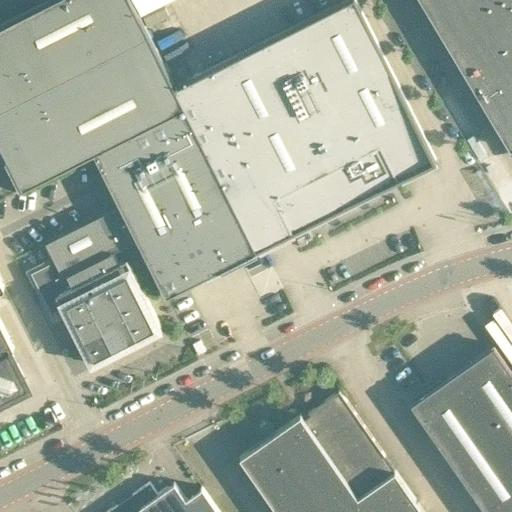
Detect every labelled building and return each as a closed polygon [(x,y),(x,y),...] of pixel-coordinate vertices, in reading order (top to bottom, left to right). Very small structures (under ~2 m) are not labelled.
[(0,111),(151,36),(132,0),(47,0),(0,24),(0,111)] [(356,0),(342,0),(175,84),(185,104),(258,247),(292,230),(293,232),(310,224),(318,239),(317,240),(318,241),(340,230),(339,229),(338,229),(331,214),(389,184),(388,181),(395,177),(397,180),(401,178),(400,176),(435,158),(436,157),(356,0)] [(511,146),(511,0),(422,0),(510,148),(511,146)] [(185,104),(175,84),(151,36),(0,111),(0,141),(1,141),(23,186),(95,150),(185,104)] [(258,247),(185,104),(95,150),(114,189),(121,203),(138,237),(166,293),(202,275),(204,277),(259,250),(258,247)] [(470,142),(480,159),(488,155),(477,137),(470,142)] [(55,258),(31,270),(52,311),(63,305),(83,345),(92,363),(123,347),(120,342),(129,337),(132,342),(163,327),(154,309),(127,256),(119,260),(114,249),(138,237),(121,203),(46,240),(55,258)] [(0,291),(3,290),(4,289),(4,288),(5,287),(5,286),(4,284),(0,276),(0,400),(17,392),(23,373),(12,351),(12,350),(13,349),(14,348),(14,347),(14,346),(14,345),(0,318),(0,291)] [(511,511),(511,369),(494,343),(448,376),(450,379),(445,382),(443,379),(441,376),(412,396),(428,418),(425,420),(488,511),(511,511)] [(240,455),(279,511),(426,511),(340,388),(309,410),(311,413),(305,417),(301,412),(240,455)] [(120,507),(117,503),(105,511),(221,511),(202,485),(201,486),(186,497),(175,481),(158,492),(150,481),(133,493),(135,496),(120,507)]
